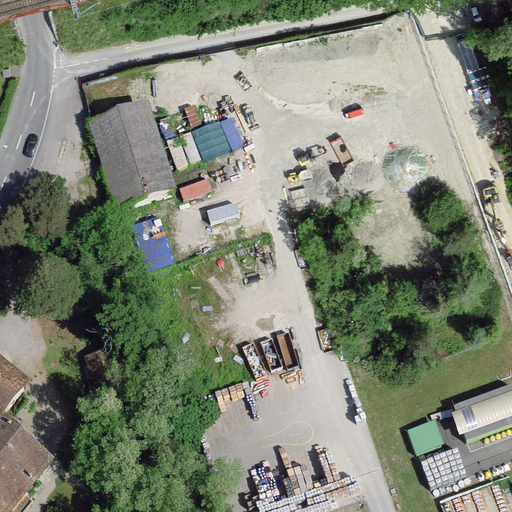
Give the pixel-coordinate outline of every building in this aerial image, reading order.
[(152,109),(93,127),(120,217),(123,216),(179,200),(152,109)] [(199,129),(205,158),(248,149),(242,120),(199,129)] [(317,176),(322,204),(356,199),(352,171),(317,176)] [(162,221),(142,225),(150,270),(179,265),(174,233),(164,234),(162,221)] [(115,356),(91,362),(99,396),(124,390),(115,356)] [(0,511),(12,511),(51,465),(6,429),(37,391),(0,361),(0,511)] [(511,391),(458,411),(470,445),(511,429),(511,391)] [(415,430),(423,453),(450,443),(442,421),(415,430)]
